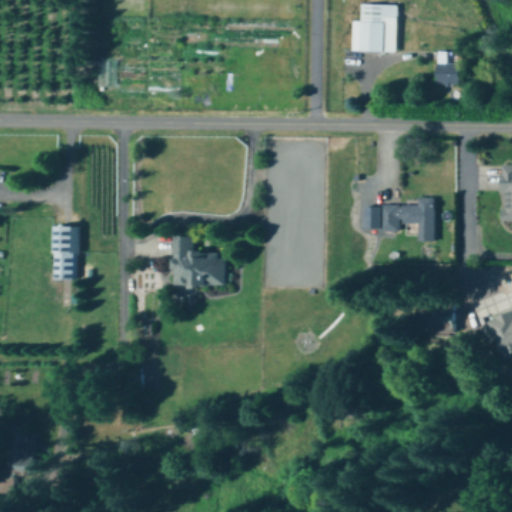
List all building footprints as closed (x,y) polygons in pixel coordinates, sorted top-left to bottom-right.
[(356,18),(355,48),(400,49),(401,2),(365,1),(364,18),(356,18)] [(442,81),(466,81),(466,60),(442,60),(442,81)] [(367,202),(367,226),(403,227),(403,220),(422,220),(421,238),(438,238),(438,195),(422,194),(422,203),(367,202)] [(81,276),(81,222),(54,222),(55,276),(81,276)] [(230,282),(230,256),(222,256),(222,248),(198,248),(198,233),(178,233),(179,282),(230,282)] [(511,310),(492,317),(499,338),(505,336),(510,351),(511,350),(511,310)] [(0,490),(18,492),(20,475),(2,473),(0,490)]
